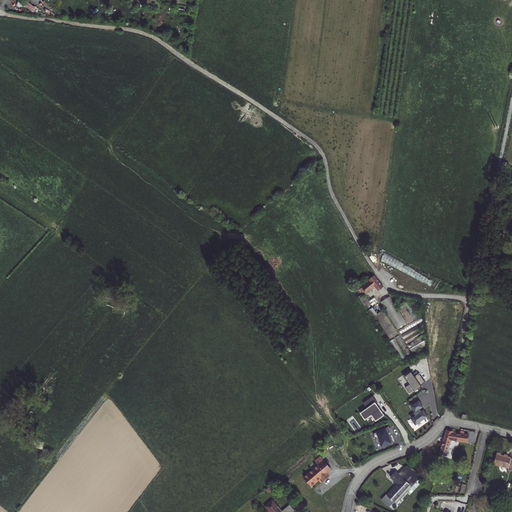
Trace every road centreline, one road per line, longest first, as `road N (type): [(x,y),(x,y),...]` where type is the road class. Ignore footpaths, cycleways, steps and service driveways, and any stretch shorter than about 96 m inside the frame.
road 1 (unclassified): [(448,422),(469,303),(386,284),(330,191),(312,141),(144,33),(0,14)]
road 2 (track): [(511,102),(469,303)]
road 3 (residential): [(347,511),(368,468),(448,422)]
